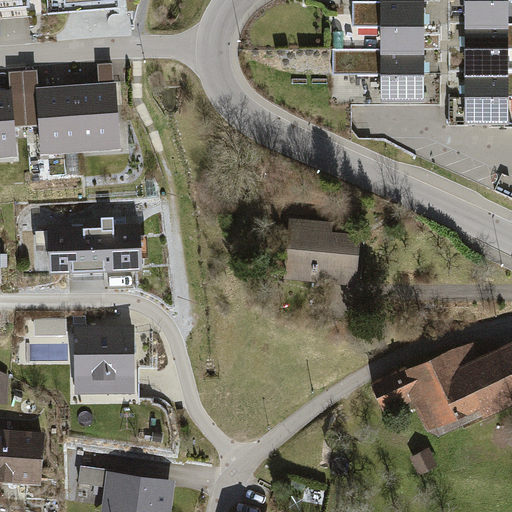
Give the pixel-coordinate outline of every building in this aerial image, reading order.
[(32,0),(0,0),(0,18),(34,16),(32,0)] [(119,0),(62,0),(63,10),(120,7),(119,0)] [(422,0),(366,0),(352,0),(352,27),(380,26),(380,51),(333,52),(333,75),(381,74),(381,100),(424,100),(422,0)] [(464,0),(465,123),(507,123),(507,95),(511,95),(511,72),(507,72),(506,48),(511,48),(511,23),(506,23),(505,0),(464,0)] [(112,81),(76,84),(81,151),(117,148),(112,81)] [(76,84),(38,87),(43,153),(81,151),(76,84)] [(11,88),(0,88),(0,155),(16,155),(11,88)] [(287,219),(279,280),(352,289),(358,240),(329,236),(331,225),(287,219)] [(140,222),(47,226),(49,271),(142,267),(140,222)] [(67,318),(34,318),(34,335),(67,335),(67,318)] [(134,324),(74,324),(74,393),(134,393),(134,324)] [(424,434),(511,399),(511,343),(477,357),(472,343),(367,384),(379,414),(411,401),(424,434)] [(9,367),(0,365),(0,402),(6,403),(9,367)] [(40,434),(0,429),(0,482),(34,486),(40,434)] [(407,460),(415,476),(432,467),(424,451),(407,460)] [(170,511),(175,479),(106,469),(99,511),(170,511)]
